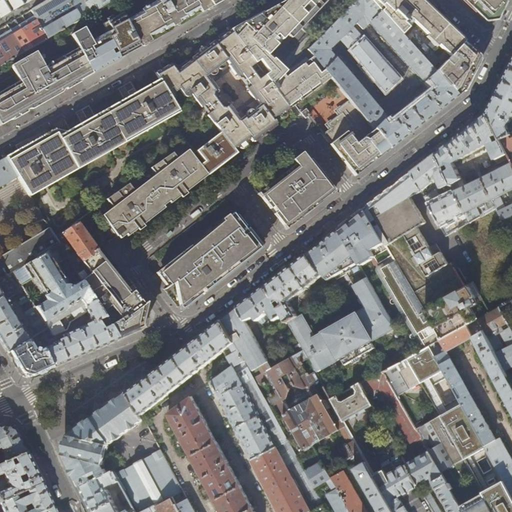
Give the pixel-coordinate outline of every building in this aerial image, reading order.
[(0,0),(0,18),(30,0),(0,0)] [(0,66),(96,11),(114,0),(47,0),(0,28),(0,66)] [(126,20),(116,0),(114,0),(96,11),(105,29),(113,25),(119,37),(111,40),(121,59),(131,53),(140,47),(126,20)] [(208,0),(155,0),(141,9),(142,11),(126,20),(140,47),(148,43),(148,39),(149,38),(149,37),(165,28),(166,29),(172,26),(175,23),(179,21),(184,19),(183,18),(200,8),(201,9),(202,9),(204,10),(205,11),(209,9),(213,7),(210,3),(208,0)] [(236,28),(231,30),(255,61),(264,73),(273,86),(283,75),(287,72),(274,58),(273,59),(268,55),(278,45),(273,40),(277,35),(283,40),(288,35),(290,37),(308,18),(310,19),(327,0),(369,0),(402,36),(409,30),(404,25),(409,19),(428,37),(427,38),(437,48),(439,47),(456,62),(451,67),(446,62),(436,73),(454,94),(457,91),(461,88),(463,91),(480,57),(479,55),(469,46),(467,47),(462,42),(464,41),(461,38),(420,0),(286,0),(262,13),(236,28)] [(355,0),(307,49),(313,56),(329,76),(347,97),(364,118),(389,148),(390,149),(421,124),(457,97),(454,94),(436,73),(402,36),(369,0),(355,0)] [(466,0),(485,18),(500,15),(501,14),(506,3),(507,3),(508,0),(466,0)] [(84,28),(71,35),(79,49),(93,74),(96,73),(121,59),(111,40),(107,32),(92,41),(84,28)] [(177,89),(183,96),(184,97),(186,96),(189,94),(221,133),(234,149),(250,137),(254,133),(258,130),(261,133),(266,129),(264,126),(268,123),(271,120),(289,107),(273,86),(264,73),(257,78),(248,66),(255,61),(231,30),(230,28),(204,48),(203,47),(201,46),(199,47),(198,47),(197,49),(198,51),(198,53),(196,54),(174,71),(168,64),(161,68),(158,70),(154,72),(158,77),(169,95),(177,89)] [(0,123),(1,126),(6,123),(14,118),(13,117),(18,114),(19,116),(46,101),(74,85),(73,84),(79,81),(79,82),(93,74),(79,49),(45,67),(36,52),(12,66),(20,82),(0,92),(0,123)] [(283,75),(273,86),(289,107),(329,76),(313,56),(286,78),(283,75)] [(489,114),(501,140),(511,134),(511,121),(511,120),(511,118),(511,66),(509,73),(501,88),(489,114)] [(28,144),(5,157),(17,176),(29,196),(180,113),(169,95),(158,77),(126,96),(84,121),(69,130),(71,132),(66,135),(60,138),(55,129),(28,144)] [(329,126),(321,133),(330,145),(364,118),(347,97),(335,107),(338,112),(326,122),(329,126)] [(304,107),(300,111),(305,117),(307,116),(310,114),(304,107)] [(453,187),(464,182),(454,163),(488,144),(498,163),(510,158),(501,140),(489,114),(461,135),(436,154),(443,167),(448,165),(450,169),(445,172),(451,183),(453,187)] [(364,118),(330,145),(338,155),(347,165),(354,174),(371,161),(389,148),(364,118)] [(221,133),(191,155),(207,175),(207,176),(224,163),(237,153),(234,149),(221,133)] [(511,134),(501,140),(510,158),(511,162),(511,134)] [(111,207),(101,215),(116,236),(117,237),(119,234),(115,229),(118,227),(121,225),(127,232),(133,228),(135,226),(136,227),(147,219),(147,220),(164,207),(164,206),(162,205),(175,195),(178,193),(179,195),(186,190),(190,187),(207,175),(191,155),(187,150),(177,158),(174,154),(163,162),(162,160),(151,168),(155,174),(133,191),(130,187),(119,195),(117,192),(106,200),(111,207)] [(282,177),(259,195),(263,200),(286,228),(312,207),(309,203),(310,201),(312,199),(315,203),(317,203),(319,202),(335,189),(310,159),(309,160),(303,153),(293,160),(296,164),(281,176),(282,177)] [(445,172),(443,167),(436,154),(426,162),(411,173),(421,192),(422,193),(446,235),(470,221),(455,191),(440,199),(436,191),(427,196),(424,189),(433,182),(433,180),(432,178),(436,176),(442,189),(445,188),(444,186),(451,183),(445,172)] [(0,186),(17,176),(5,157),(0,159),(0,280),(12,273),(60,245),(50,228),(0,256),(0,186)] [(511,214),(511,163),(466,186),(455,191),(470,221),(495,205),(501,219),(511,214)] [(427,276),(447,264),(435,244),(429,247),(417,228),(425,223),(412,197),(416,194),(421,192),(411,173),(406,177),(364,209),(414,293),(431,283),(427,276)] [(464,182),(453,187),(455,191),(466,186),(464,182)] [(357,215),(339,229),(339,230),(360,266),(375,257),(379,264),(383,262),(385,265),(379,268),(378,269),(378,271),(424,350),(431,347),(442,340),(424,309),(414,293),(364,209),(360,213),(357,215)] [(234,210),(162,267),(164,270),(160,273),(164,279),(169,285),(173,282),(173,285),(178,305),(179,305),(180,306),(181,307),(200,293),(201,295),(213,286),(211,284),(221,276),(222,279),(234,269),(233,267),(236,265),(241,260),(243,262),(255,253),(253,251),(261,244),(251,231),(249,233),(243,226),(245,224),(234,210)] [(96,251),(75,221),(60,232),(81,262),(96,251)] [(312,333),(302,315),(298,317),(287,323),(303,350),(308,359),(316,372),(316,373),(340,359),(344,365),(375,348),(371,341),(396,327),(360,266),(339,230),(335,233),(315,249),(309,254),(308,253),(308,254),(323,276),(324,279),(331,274),(335,280),(336,280),(345,274),(363,304),(367,305),(366,312),(362,311),(343,322),(342,321),(337,324),(338,325),(319,336),(318,339),(311,337),(312,333)] [(35,309),(47,329),(52,336),(65,331),(68,325),(68,324),(87,312),(92,323),(59,336),(60,340),(52,343),(52,344),(43,348),(52,368),(84,354),(119,340),(110,326),(103,328),(98,320),(105,317),(82,280),(70,289),(55,265),(68,258),(60,245),(12,273),(20,286),(33,278),(48,302),(35,309)] [(101,258),(96,251),(81,262),(73,267),(82,280),(105,317),(110,326),(119,340),(141,330),(143,319),(145,312),(129,292),(101,258)] [(302,258),(266,286),(286,321),(287,323),(298,317),(290,302),(323,276),(308,254),(302,258)] [(424,309),(463,287),(451,262),(447,264),(427,276),(431,283),(414,293),(424,309)] [(24,332),(29,340),(34,336),(37,334),(47,329),(35,309),(20,286),(12,273),(0,280),(0,291),(6,301),(14,296),(33,327),(24,332)] [(242,304),(238,308),(245,321),(255,317),(258,321),(259,320),(261,323),(268,317),(266,315),(267,314),(265,313),(269,310),(278,326),(286,321),(266,286),(249,299),(242,304)] [(442,340),(478,320),(471,309),(482,303),(472,286),(464,290),(463,287),(424,309),(442,340)] [(29,340),(24,332),(6,301),(0,291),(0,340),(6,349),(8,353),(29,340)] [(259,368),(266,363),(269,362),(245,321),(238,308),(227,316),(223,319),(237,342),(245,357),(253,371),(259,368)] [(478,320),(495,352),(503,347),(497,335),(500,333),(508,347),(496,354),(505,371),(511,367),(511,332),(499,308),(478,319),(478,320)] [(224,351),(237,342),(223,319),(179,354),(128,392),(143,415),(192,376),(195,374),(197,372),(224,351)] [(431,347),(444,371),(463,405),(487,448),(505,482),(511,493),(511,382),(509,378),(505,371),(496,354),(495,352),(478,320),(442,340),(431,347)] [(29,340),(8,353),(14,363),(20,373),(23,374),(32,377),(46,371),(52,368),(43,348),(38,350),(37,352),(35,352),(35,351),(30,343),(36,340),(34,336),(29,340)] [(237,342),(224,351),(229,360),(233,367),(228,370),(212,382),(216,391),(225,408),(233,423),(243,443),(251,457),(280,442),(249,384),(256,380),(255,378),(245,357),(237,342)] [(444,371),(431,347),(424,350),(414,356),(408,360),(422,383),(444,371)] [(309,376),(302,363),(308,359),(303,350),(270,370),(266,363),(259,368),(262,374),(255,378),(256,380),(259,387),(266,383),(273,396),(267,400),(271,408),(278,404),(284,415),(278,419),(286,434),(293,430),(297,437),(290,441),(294,448),(301,444),(305,451),(313,446),(339,431),(347,427),(345,422),(338,412),(332,416),(328,409),(331,408),(326,400),(323,400),(314,384),(320,380),(316,373),(316,372),(309,376)] [(408,360),(384,373),(397,396),(422,383),(408,360)] [(383,371),(360,384),(366,395),(379,388),(418,456),(419,455),(420,458),(407,465),(419,486),(430,479),(449,511),(442,511),(433,497),(428,500),(434,511),(464,511),(461,507),(448,485),(448,484),(418,430),(397,396),(384,373),(383,371)] [(360,384),(355,387),(357,391),(356,395),(343,402),(339,401),(337,397),(332,400),(345,422),(372,405),(366,395),(360,384)] [(67,454),(66,458),(80,487),(107,474),(107,472),(103,464),(110,443),(119,437),(145,419),(143,415),(128,392),(101,411),(72,432),(71,435),(69,434),(66,444),(64,453),(64,454),(67,454)] [(255,511),(247,497),(228,461),(193,397),(168,414),(179,434),(202,477),(221,511),(255,511)] [(441,417),(465,460),(487,448),(463,405),(441,417)] [(441,417),(418,430),(448,484),(448,485),(461,507),(464,511),(493,511),(484,494),(484,493),(483,491),(482,491),(477,482),(459,492),(447,470),(465,460),(441,417)] [(0,426),(0,451),(4,462),(26,452),(16,432),(14,429),(9,427),(2,425),(0,426)] [(367,462),(347,427),(339,431),(348,445),(339,450),(346,462),(351,459),(353,460),(354,460),(358,458),(363,465),(367,462)] [(280,442),(251,457),(255,464),(268,490),(279,511),(329,511),(325,504),(316,509),(280,442)] [(351,511),(332,478),(313,446),(305,451),(298,455),(317,488),(327,482),(330,486),(327,488),(329,490),(331,489),(334,492),(329,495),(338,511),(351,511)] [(157,451),(115,474),(119,482),(133,509),(134,511),(141,511),(172,497),(176,505),(188,499),(161,449),(157,451)] [(40,479),(26,452),(4,462),(0,464),(0,475),(3,474),(9,487),(0,491),(0,501),(0,502),(12,496),(24,491),(42,483),(40,479)] [(375,476),(396,511),(434,511),(428,500),(419,486),(407,465),(402,456),(382,467),(385,471),(375,476)] [(396,511),(375,476),(367,462),(363,465),(360,467),(356,469),(380,511),(396,511)] [(92,511),(134,511),(133,509),(126,511),(118,511),(107,487),(119,482),(113,471),(107,474),(80,487),(87,501),(91,510),(92,511)] [(332,478),(351,511),(368,511),(344,471),(332,478)] [(511,511),(511,493),(505,482),(484,493),(484,494),(493,511),(511,511)] [(55,511),(42,483),(24,491),(26,496),(14,501),(12,496),(0,502),(0,501),(0,505),(2,511),(55,511)] [(172,497),(141,511),(180,511),(176,505),(172,497)] [(194,511),(192,506),(188,499),(176,505),(180,511),(194,511)]
